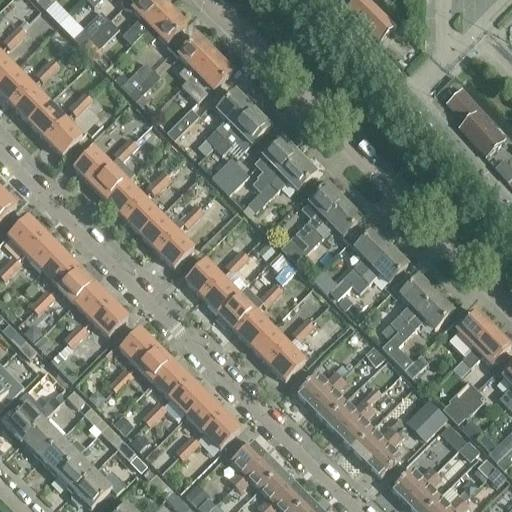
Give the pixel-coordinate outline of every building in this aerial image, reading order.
[(45,0),(41,0),(36,5),(44,13),(51,6),(45,0)] [(88,0),(85,3),(94,12),(105,0),(118,0),(120,2),(122,0),(88,0)] [(149,31),(169,12),(157,0),(145,0),(132,14),(140,23),(123,40),(131,49),(143,38),(149,31)] [(363,0),(357,0),(345,13),(380,47),(381,46),(380,45),(393,31),(394,32),(395,31),(363,0)] [(45,14),(74,41),(85,29),(55,2),(45,14)] [(186,29),(169,12),(149,31),(143,38),(151,46),(158,40),(167,49),(186,29)] [(75,44),(82,52),(110,24),(101,15),(80,36),(81,38),(75,44)] [(110,24),(82,52),(90,59),(96,53),(98,54),(119,33),(110,24)] [(18,29),(10,37),(18,45),(27,37),(18,29)] [(18,45),(10,37),(2,45),(10,54),(18,45)] [(179,78),(186,86),(195,78),(215,58),(198,41),(178,60),(187,70),(179,78)] [(0,88),(15,73),(0,58),(0,88)] [(195,78),(186,86),(181,91),(198,108),(211,94),(213,95),(232,76),(215,58),(195,78)] [(52,62),(43,71),(52,79),(60,71),(52,62)] [(121,91),(128,98),(153,74),(145,67),(128,84),(121,91)] [(52,79),(43,71),(35,79),(44,87),(52,79)] [(0,88),(0,97),(12,110),(32,90),(15,73),(0,88)] [(153,74),(128,98),(135,106),(143,99),(160,82),(153,74)] [(122,77),(114,84),(121,91),(128,84),(122,77)] [(12,110),(28,127),(48,107),(32,90),(12,110)] [(446,106),(464,126),(459,131),(486,161),(505,143),(490,126),(492,125),(461,92),(446,106)] [(207,159),(214,151),(252,113),(235,95),(216,114),(226,124),(199,151),(207,159)] [(84,96),(76,104),(85,112),(93,104),(84,96)] [(143,99),(135,106),(140,111),(148,104),(143,99)] [(85,112),(76,104),(68,112),(76,120),(85,112)] [(28,127),(45,144),(65,124),(48,107),(28,127)] [(166,137),(174,145),(199,120),(191,113),(166,137)] [(252,113),(214,151),(222,159),(234,146),(244,156),(270,130),(252,113)] [(65,124),(45,144),(62,161),(82,141),(65,124)] [(252,189),(260,197),(298,159),(290,151),(292,147),(286,141),(282,143),(281,142),(254,169),(263,178),(252,189)] [(130,142),(121,150),(130,158),(138,150),(130,142)] [(130,158),(121,150),(113,158),(122,166),(130,158)] [(73,172),(90,189),(110,169),(93,152),(73,172)] [(298,159),(260,197),(248,209),(256,217),(287,186),(297,195),(316,176),(314,175),(316,171),(311,166),(307,167),(298,159)] [(211,182),(220,191),(240,172),(231,162),(211,182)] [(90,189),(107,206),(126,186),(110,169),(90,189)] [(240,172),(220,191),(229,200),(249,181),(240,172)] [(163,174),(155,183),(163,191),(171,183),(163,174)] [(163,191),(155,183),(146,191),(155,199),(163,191)] [(107,206),(123,223),(143,203),(126,186),(107,206)] [(289,244),(297,252),(305,260),(313,251),(306,243),(344,205),(327,188),(301,213),(311,222),(289,244)] [(0,193),(0,225),(16,210),(0,193)] [(123,223),(140,239),(160,220),(143,203),(123,223)] [(361,223),(344,205),(306,243),(313,251),(333,232),(342,242),(361,223)] [(196,208),(188,216),(196,225),(204,217),(196,208)] [(196,225),(188,216),(179,224),(188,233),(196,225)] [(140,239),(157,256),(177,236),(160,220),(140,239)] [(7,241),(24,258),(44,238),(27,221),(7,241)] [(352,289),(390,251),(373,234),(354,253),(363,263),(329,296),(337,304),(352,290),(352,289)] [(177,236),(157,256),(173,273),(193,253),(177,236)] [(24,258),(41,275),(61,255),(44,238),(24,258)] [(280,253),(288,261),(297,252),(289,244),(280,253)] [(407,269),(390,251),(352,289),(352,290),(359,297),(379,278),(388,288),(407,269)] [(297,252),(288,261),(296,269),(305,260),(297,252)] [(241,254),(233,262),(241,271),(249,262),(241,254)] [(41,275),(58,291),(77,271),(61,255),(41,275)] [(14,260),(6,269),(14,277),(22,269),(14,260)] [(241,271),(233,262),(224,270),(233,279),(241,271)] [(185,285),(201,301),(221,282),(205,265),(185,285)] [(290,268),(275,282),(281,289),(296,275),(290,268)] [(14,277),(6,269),(0,274),(0,279),(6,285),(14,277)] [(58,291),(74,308),(94,288),(77,271),(58,291)] [(382,337),(389,344),(436,298),(418,280),(399,299),(409,309),(390,328),(382,337)] [(201,301),(218,318),(238,299),(221,282),(201,301)] [(275,287),(266,295),(275,304),(283,296),(275,287)] [(74,308),(91,325),(111,305),(94,288),(74,308)] [(238,299),(218,318),(235,335),(255,316),(261,309),(245,292),(238,299)] [(46,294),(38,302),(47,311),(55,302),(46,294)] [(275,304),(266,295),(258,304),(267,312),(275,304)] [(381,352),(404,375),(413,367),(412,366),(397,351),(415,334),(414,334),(424,324),(434,334),(453,315),(436,298),(389,344),(381,352)] [(47,311),(38,302),(30,311),(38,319),(47,311)] [(111,305),(91,325),(108,342),(128,322),(111,305)] [(456,335),(473,352),(493,333),(476,315),(456,335)] [(235,335),(251,352),(271,332),(255,316),(235,335)] [(308,321),(299,329),(308,338),(316,330),(308,321)] [(80,327),(72,335),(80,344),(88,335),(80,327)] [(2,335),(13,346),(20,340),(9,328),(2,335)] [(308,338),(299,329),(291,337),(300,346),(308,338)] [(33,330),(25,337),(32,345),(40,338),(33,330)] [(251,352),(268,369),(288,349),(271,332),(251,352)] [(119,353),(136,370),(156,350),(139,333),(119,353)] [(493,333),(473,352),(462,363),(471,372),(482,361),(491,370),(510,350),(493,333)] [(80,344),(72,335),(63,344),(72,352),(80,344)] [(362,339),(353,348),(365,359),(374,351),(362,339)] [(42,341),(35,347),(42,355),(49,348),(42,341)] [(19,352),(29,363),(36,357),(25,346),(19,352)] [(288,349),(268,369),(285,386),(305,366),(288,349)] [(136,370),(153,387),(173,367),(156,350),(136,370)] [(42,376),(15,351),(1,366),(28,391),(42,376)] [(365,359),(375,371),(385,363),(374,351),(365,359)] [(73,383),(78,377),(59,359),(54,365),(73,383)] [(413,367),(404,375),(415,386),(423,379),(419,375),(428,367),(420,359),(412,366),(413,367)] [(310,412),(324,426),(344,406),(336,397),(346,387),(348,389),(366,371),(359,363),(340,381),(310,412)] [(153,387),(169,404),(189,384),(173,367),(153,387)] [(507,411),(511,406),(511,371),(502,381),(511,391),(499,403),(507,411)] [(125,373),(116,381),(125,390),(133,381),(125,373)] [(296,397),(310,412),(340,381),(335,376),(325,386),(316,377),(296,397)] [(125,390),(116,381),(108,390),(117,398),(125,390)] [(169,404),(186,421),(206,401),(189,384),(169,404)] [(442,414),(450,421),(477,394),(469,385),(448,405),(450,407),(442,414)] [(338,440),(380,398),(385,393),(380,387),(352,414),(344,406),(324,426),(338,440)] [(477,394),(450,421),(457,429),(465,422),(466,423),(486,403),(477,394)] [(67,402),(78,413),(85,406),(74,395),(67,402)] [(23,446),(43,425),(60,408),(53,401),(42,413),(26,397),(12,412),(17,417),(5,428),(23,446)] [(93,397),(88,402),(96,411),(104,403),(99,397),(93,397)] [(338,440),(352,454),(372,434),(364,425),(385,404),(380,398),(338,440)] [(186,421),(203,437),(223,417),(206,401),(186,421)] [(158,406),(150,415),(158,423),(167,415),(158,406)] [(84,419),(95,430),(102,424),(91,412),(84,419)] [(158,423),(150,415),(142,423),(150,431),(158,423)] [(223,417),(203,437),(220,454),(240,434),(223,417)] [(123,419),(113,429),(124,440),(134,431),(123,419)] [(366,468),(396,438),(406,428),(400,422),(380,442),(372,434),(352,454),(366,468)] [(23,446),(40,463),(60,442),(64,438),(48,423),(45,426),(43,425),(23,446)] [(449,427),(440,436),(449,445),(458,436),(459,436),(449,427)] [(101,436),(111,447),(118,441),(107,430),(101,436)] [(449,445),(441,453),(450,462),(467,446),(458,436),(449,445)] [(511,436),(489,460),(496,468),(511,451),(511,436)] [(396,438),(366,468),(380,482),(400,462),(391,453),(401,443),(396,438)] [(139,439),(131,447),(139,455),(147,447),(139,439)] [(191,440),(183,448),(191,456),(199,448),(191,440)] [(40,463),(57,480),(77,459),(82,455),(73,447),(69,451),(60,442),(40,463)] [(468,445),(459,455),(470,466),(480,457),(468,445)] [(229,485),(234,490),(265,460),(251,446),(231,466),(239,474),(229,485)] [(117,453),(128,465),(135,458),(124,447),(117,453)] [(191,456),(183,448),(175,456),(183,464),(191,456)] [(511,451),(496,468),(504,475),(511,466),(511,451)] [(57,480),(74,497),(94,477),(77,459),(57,480)] [(250,486),(259,494),(279,474),(265,460),(234,490),(240,496),(250,486)] [(137,461),(131,466),(141,477),(147,471),(137,461)] [(486,464),(477,473),(487,483),(496,474),(486,464)] [(391,493),(405,507),(435,477),(430,472),(420,482),(411,473),(391,493)] [(257,511),(268,511),(293,488),(279,474),(259,494),(267,502),(257,511)] [(467,492),(475,482),(464,474),(456,484),(467,492)] [(496,474),(487,483),(497,492),(506,484),(496,474)] [(94,477),(74,497),(71,500),(71,503),(78,511),(82,510),(84,508),(88,511),(93,511),(111,494),(115,498),(121,491),(110,480),(104,486),(94,477)] [(405,507),(409,511),(427,511),(439,501),(431,493),(441,483),(435,477),(405,507)] [(149,486),(160,497),(167,490),(156,479),(149,486)] [(198,487),(185,500),(197,511),(210,500),(198,487)] [(296,511),(307,502),(293,488),(268,511),(296,511)] [(455,511),(467,511),(484,495),(479,489),(463,505),(455,511)] [(166,503),(174,511),(178,511),(184,507),(172,496),(166,503)] [(427,511),(455,511),(463,505),(457,500),(447,510),(439,501),(427,511)] [(316,511),(307,502),(296,511),(316,511)]
